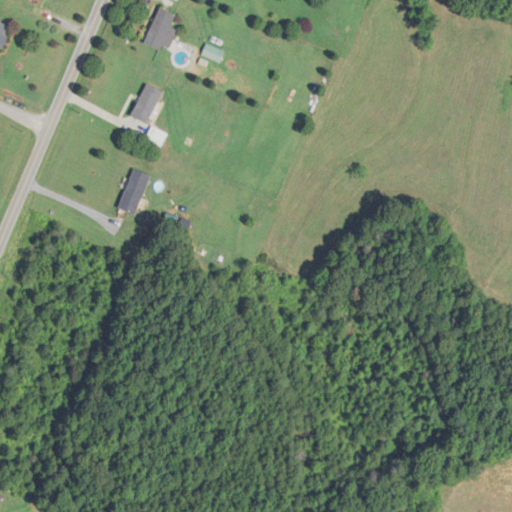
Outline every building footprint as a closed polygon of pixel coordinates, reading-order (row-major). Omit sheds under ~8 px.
[(170,27),(176,15),(160,8),(145,42),(168,53),(178,31),(170,27)] [(0,47),(9,26),(0,22),(0,47)] [(220,62),(224,52),(207,44),(202,54),(220,62)] [(148,124),(163,92),(147,84),(131,116),(148,124)] [(160,148),(168,135),(153,127),(146,140),(160,148)] [(119,207),(136,214),(151,174),(134,168),(119,207)]
